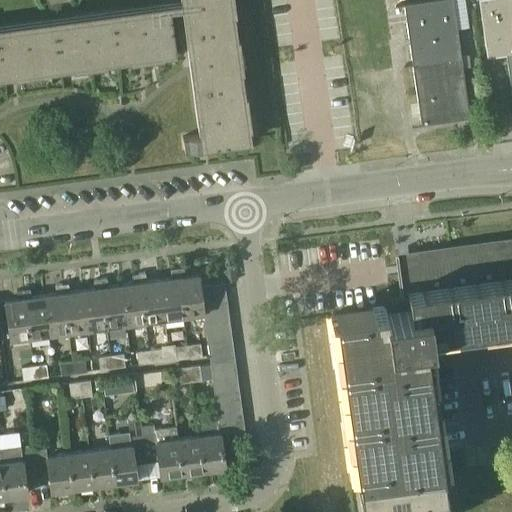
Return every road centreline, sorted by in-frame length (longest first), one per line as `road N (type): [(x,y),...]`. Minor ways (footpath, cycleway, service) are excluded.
road 1 (residential): [(243,205),(278,458),(268,485),(247,498),(153,511)]
road 2 (residential): [(243,205),(511,169)]
road 3 (residential): [(0,237),(243,205)]
